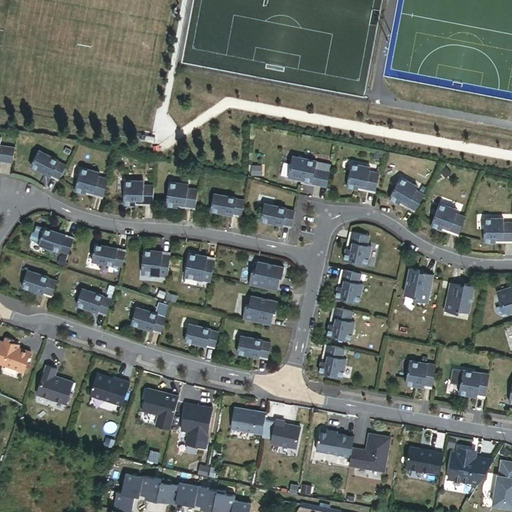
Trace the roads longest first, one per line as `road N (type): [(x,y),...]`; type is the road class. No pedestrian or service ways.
road 1 (residential): [(0,238),(26,205),(50,205),(119,226),(213,235),(317,258)]
road 2 (residential): [(288,390),(0,313)]
road 3 (residential): [(317,258),(324,230),(339,218),(367,216),(447,259),(511,266)]
road 4 (residential): [(511,434),(288,390)]
road 5 (residential): [(317,258),(288,390)]
